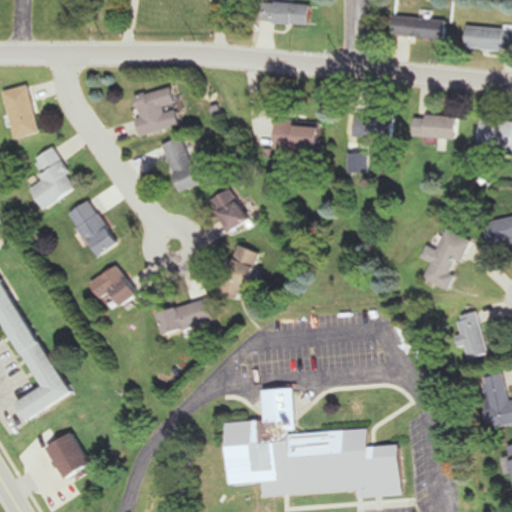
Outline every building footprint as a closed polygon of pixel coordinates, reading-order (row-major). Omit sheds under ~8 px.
[(314,25),(314,3),(264,2),(264,24),(314,25)] [(449,39),(450,20),(396,18),(395,37),(449,39)] [(511,52),(511,45),(511,44),(511,28),(469,26),(468,50),(511,52)] [(34,87),(9,92),(21,140),(45,134),(34,87)] [(136,96),(145,137),(185,128),(177,87),(136,96)] [(357,138),(397,140),(398,112),(385,112),(385,120),(358,118),(357,138)] [(417,137),(461,141),(463,118),(419,114),(417,137)] [(511,121),(484,120),(482,153),(511,154),(511,121)] [(326,152),(328,123),(281,121),(279,149),(326,152)] [(206,186),(186,138),(167,146),(186,193),(206,186)] [(52,210),(85,188),(59,149),(40,161),(52,179),(38,189),(52,210)] [(236,232),(253,220),(233,189),(215,200),(236,232)] [(125,244),(97,200),(76,213),(104,258),(125,244)] [(0,230),(8,224),(0,212),(0,230)] [(494,247),(511,243),(511,217),(489,222),(494,247)] [(474,239),(449,230),(441,250),(430,246),(425,258),(435,262),(428,280),(454,290),(474,239)] [(262,253),(239,244),(221,293),(245,302),(262,253)] [(98,284),(121,314),(146,294),(122,265),(98,284)] [(0,310),(4,308),(51,389),(24,405),(34,422),(79,397),(11,279),(0,285),(0,310)] [(217,322),(210,299),(162,313),(168,335),(217,322)] [(490,356),(482,312),(458,316),(464,347),(469,346),(471,359),(490,356)] [(501,429),(511,426),(511,392),(508,374),(489,379),(501,429)] [(296,389),(268,391),(270,420),(231,423),(235,486),(264,484),(265,497),(361,490),(364,497),(404,495),(401,447),(372,449),(371,431),(299,436),(296,389)] [(69,480),(97,469),(83,434),(55,445),(69,480)]
